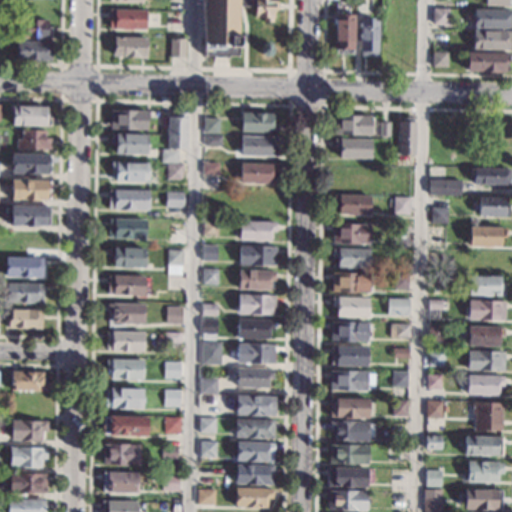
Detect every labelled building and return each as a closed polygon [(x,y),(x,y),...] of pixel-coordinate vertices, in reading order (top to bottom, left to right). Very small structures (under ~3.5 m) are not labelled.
[(275,0),(275,12),(273,12),(273,24),(260,23),(260,19),(253,19),(254,7),(238,7),(238,36),(243,37),(243,48),(238,48),(237,56),(227,56),(227,58),(212,58),(212,56),(203,56),(204,0),(275,0)] [(448,25),(431,25),(432,8),(448,8),(448,25)] [(145,10),(145,30),(108,29),(108,9),(145,10)] [(510,29),(472,29),(472,9),(510,10),(510,29)] [(353,55),(333,55),(334,14),(354,15),(353,55)] [(47,20),(47,27),(50,27),(50,40),(19,39),(19,31),(14,31),(14,19),(47,20)] [(376,57),(359,57),(360,20),(376,21),(376,57)] [(510,50),(471,49),(471,31),(510,31),(510,50)] [(146,38),(146,59),(122,58),(122,57),(111,57),(111,48),(113,48),(113,37),(146,38)] [(184,39),(183,57),(169,57),(169,39),(184,39)] [(51,42),(50,61),(15,60),(16,41),(51,42)] [(509,63),(503,63),(503,72),(465,72),(465,52),(509,53),(509,63)] [(446,67),(431,67),(431,53),(446,53),(446,67)] [(46,117),(50,117),(50,126),(11,126),(12,106),(46,107),(46,117)] [(146,130),(109,130),(109,110),(146,111),(146,130)] [(185,149),(166,149),(166,117),(176,117),(176,113),(186,113),(185,149)] [(272,114),(272,123),(277,124),(276,133),(271,133),(271,134),(239,133),(240,113),(272,114)] [(371,136),(334,135),(334,116),(371,116),(371,136)] [(218,134),(203,133),(203,118),(218,118),(218,134)] [(411,122),(413,122),(412,155),(396,155),(396,122),(399,122),(399,119),(411,119),(411,122)] [(388,137),(378,137),(379,122),(387,122),(389,122),(388,137)] [(44,138),(49,138),(49,150),(15,150),(15,140),(20,140),(20,130),(44,130),(44,138)] [(146,135),(146,155),(113,154),(114,144),(108,143),(109,134),(146,135)] [(220,135),(220,146),(203,146),(204,135),(220,135)] [(276,157),(240,156),(240,136),(276,137),(276,157)] [(370,159),(338,159),(338,149),(333,149),(334,139),(370,140),(370,159)] [(177,163),(160,163),(160,150),(177,150),(177,163)] [(50,155),(50,175),(10,173),(10,154),(50,155)] [(148,182),(113,181),(114,171),(110,170),(110,162),(148,163),(148,182)] [(217,175),(201,175),(202,163),(217,163),(217,175)] [(275,174),(270,174),(270,183),(239,183),(239,163),(276,164),(275,174)] [(182,180),(165,180),(165,164),(182,164),(182,180)] [(509,169),(509,185),(470,184),(470,168),(509,169)] [(460,180),(459,196),(427,195),(427,179),(460,180)] [(49,200),(10,199),(10,180),(50,181),(49,200)] [(148,191),(148,210),(108,209),(108,190),(148,191)] [(182,208),(164,208),(164,192),(182,192),(182,208)] [(369,215),(337,214),(337,205),(332,205),(333,195),(369,196),(369,215)] [(408,215),(392,215),(392,197),(408,198),(408,215)] [(509,198),(508,216),(477,215),(477,197),(509,198)] [(50,207),(49,226),(9,225),(10,206),(50,207)] [(446,224),(429,223),(430,207),(446,208),(446,224)] [(144,239),(107,239),(108,219),(144,219),(144,239)] [(216,236),(201,236),(202,221),(216,221),(216,236)] [(275,232),(270,232),(270,241),(238,241),(239,221),(275,222),(275,232)] [(368,244),(331,244),(332,224),(368,225),(368,244)] [(505,238),(499,237),(499,247),(468,247),(468,227),(505,228),(505,238)] [(275,247),(274,266),(237,265),(238,245),(275,247)] [(215,246),(215,261),(201,261),(201,246),(215,246)] [(144,267),(112,267),(112,257),(108,257),(108,248),(144,248),(144,267)] [(368,268),(336,267),(336,258),(331,258),(331,248),(368,249),(368,268)] [(181,265),(180,265),(180,275),(166,275),(166,265),(165,265),(165,250),(181,250),(181,265)] [(42,277),(4,277),(4,258),(42,258),(42,277)] [(216,284),(201,284),(201,269),(216,269),(217,269),(216,284)] [(274,271),(274,281),(269,281),(269,290),(237,289),(238,270),(274,271)] [(368,274),(368,294),(330,293),(331,273),(368,274)] [(407,290),(392,289),(393,275),(407,275),(407,290)] [(441,290),(427,289),(427,275),(441,276),(441,290)] [(143,295),(106,294),(106,276),(143,276),(143,295)] [(504,296),(467,295),(468,276),(470,276),(504,277),(504,296)] [(41,285),(41,303),(5,303),(5,284),(41,285)] [(274,296),(274,315),(238,314),(237,314),(237,295),(274,296)] [(367,318),(335,317),(335,308),(331,308),(331,298),(367,298),(367,318)] [(408,300),(408,317),(393,316),(386,316),(387,300),(408,300)] [(441,310),(427,310),(427,300),(441,300),(441,310)] [(505,301),(504,320),(467,319),(467,300),(505,301)] [(144,305),(143,324),(111,323),(111,313),(106,313),(106,304),(144,305)] [(216,315),(200,315),(201,304),(217,305),(216,315)] [(180,315),(164,315),(164,305),(180,305),(180,315)] [(41,329),(7,328),(7,310),(41,311),(41,329)] [(216,319),(214,341),(201,340),(201,334),(200,333),(200,318),(216,319)] [(273,320),(273,330),(268,330),(268,339),(236,338),(237,319),(273,320)] [(366,323),(366,343),(329,342),(330,322),(366,323)] [(408,324),(408,339),(388,338),(388,324),(408,324)] [(443,342),(426,342),(427,325),(443,326),(443,342)] [(503,337),(498,337),(497,347),(466,346),(466,326),(504,327),(503,337)] [(143,351),(105,351),(105,332),(143,332),(143,351)] [(179,343),(164,343),(164,333),(179,333),(179,343)] [(215,343),(215,367),(200,366),(200,359),(199,359),(199,342),(215,343)] [(272,364),(246,364),(246,363),(236,363),(236,344),(273,345),(272,364)] [(366,367),(334,366),(334,364),(329,364),(330,347),(366,348),(366,367)] [(407,349),(407,359),(391,358),(392,348),(407,349)] [(443,367),(427,367),(427,351),(443,351),(443,367)] [(503,371),(466,371),(466,351),(503,352),(503,371)] [(141,380),(110,380),(110,377),(109,377),(109,369),(105,369),(105,359),(141,360),(141,380)] [(178,379),(162,378),(162,362),(179,362),(178,379)] [(272,378),(267,378),(267,388),(235,387),(236,368),(272,369),(272,378)] [(366,372),(366,375),(374,375),(373,386),(365,386),(365,392),(328,390),(329,371),(366,372)] [(42,373),(42,382),(46,382),(46,391),(41,391),(41,392),(10,391),(11,372),(42,373)] [(406,387),(391,387),(391,372),(406,372),(406,387)] [(440,390),(425,390),(425,374),(440,375),(440,390)] [(502,387),(498,387),(498,396),(465,395),(466,375),(502,376),(502,387)] [(216,394),(198,394),(199,378),(216,378),(216,394)] [(141,408),(103,408),(104,388),(142,388),(141,408)] [(178,407),(162,407),(162,390),(178,391),(178,407)] [(273,415),(234,415),(234,396),(274,396),(273,415)] [(368,399),(367,419),(328,418),(329,398),(368,399)] [(406,417),(391,417),(391,401),(406,401),(406,417)] [(440,419),(424,418),(425,401),(440,402),(440,419)] [(501,431),(473,430),(473,414),(471,414),(471,403),(502,403),(501,431)] [(145,436),(101,435),(101,417),(143,417),(146,418),(145,436)] [(179,433),(162,433),(162,417),(179,417),(179,433)] [(214,433),(198,433),(198,418),(215,418),(214,433)] [(273,439),(233,438),(234,419),(273,420),(273,439)] [(46,431),(41,431),(40,441),(9,440),(9,421),(46,421),(46,431)] [(367,424),(373,424),(373,438),(366,438),(366,442),(333,442),(333,433),(328,433),(329,422),(368,423),(367,424)] [(405,434),(392,434),(392,424),(405,424),(405,434)] [(440,450),(424,450),(424,436),(425,436),(441,436),(440,450)] [(501,456),(463,455),(463,437),(501,438),(501,456)] [(214,441),(214,458),(198,457),(199,441),(214,441)] [(272,453),(267,453),(267,462),(234,461),(235,442),(273,443),(272,453)] [(138,465),(101,464),(101,444),(138,445),(138,465)] [(366,465),(327,464),(328,445),(365,446),(367,446),(366,465)] [(176,459),(160,459),(160,447),(176,447),(176,459)] [(45,459),(40,459),(40,467),(8,467),(9,448),(45,449),(45,459)] [(497,464),(502,464),(502,474),(496,474),(496,483),(466,483),(466,462),(497,462),(497,464)] [(272,466),(271,484),(234,484),(235,465),(272,466)] [(366,488),(327,487),(327,468),(366,469),(366,488)] [(440,488),(424,487),(424,471),(426,471),(440,471),(440,488)] [(136,473),(136,494),(100,493),(101,472),(136,473)] [(45,493),(8,493),(8,474),(11,474),(45,474),(45,493)] [(161,491),(178,491),(178,475),(162,475),(161,491)] [(271,499),(266,499),(266,508),(234,508),(234,488),(271,488),(271,499)] [(213,490),(213,505),(195,505),(196,489),(213,490)] [(422,511),(440,511),(441,489),(423,489),(422,511)] [(501,510),(463,510),(463,504),(457,504),(458,494),(463,494),(463,490),(501,491),(501,510)] [(365,510),(326,509),(327,491),(366,492),(365,510)] [(404,508),(390,507),(390,493),(405,493),(404,508)] [(43,511),(6,511),(6,499),(44,500),(43,511)] [(136,501),(135,511),(100,511),(100,501),(136,501)]
